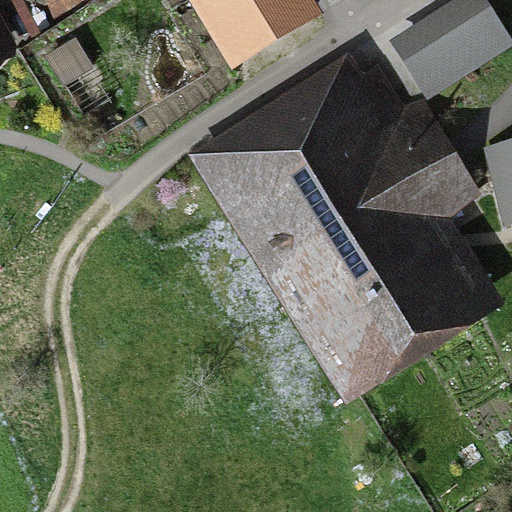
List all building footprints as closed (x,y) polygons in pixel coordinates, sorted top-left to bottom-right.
[(93,0),(48,0),(57,17),(93,0)] [(200,0),(229,46),(245,37),(251,49),(315,10),(309,0),(200,0)] [(479,0),(467,0),(397,45),(428,92),(506,42),(479,0)] [(377,69),(342,91),(328,71),(214,142),(225,162),(198,177),(229,225),(198,245),(240,314),(299,277),(358,373),(473,302),(422,220),(442,208),(438,203),(470,183),(424,107),(407,117),(377,69)] [(511,221),(511,146),(496,151),(511,221)]
